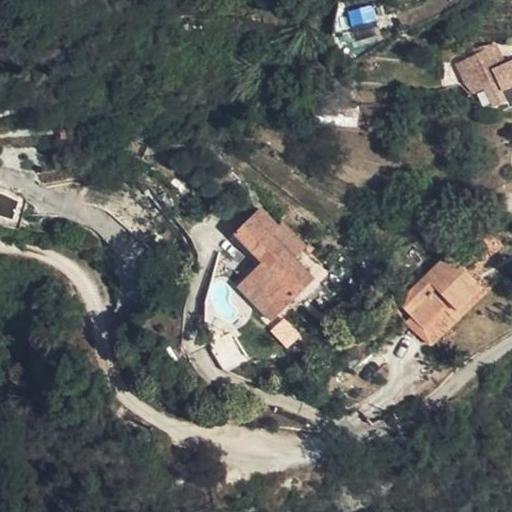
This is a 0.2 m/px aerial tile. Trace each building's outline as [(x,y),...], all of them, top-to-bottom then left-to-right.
[(350,27),(377,21),(373,4),(346,10),(350,27)] [(480,102),(506,91),(490,53),(485,55),(483,49),(468,55),(471,61),(452,69),(457,81),(469,76),(480,102)] [(511,110),(511,105),(506,91),(480,102),(492,118),(511,110)] [(268,324),(275,318),(258,301),(272,287),(275,289),(281,283),(289,293),(293,289),(298,295),(309,284),(266,242),(274,234),(254,215),(230,239),(258,267),(236,293),(268,324)] [(452,264),(464,275),(493,244),(480,232),(452,264)] [(178,252),(156,240),(145,263),(167,273),(178,252)] [(501,277),(511,276),(491,255),(470,272),(488,290),(501,277)] [(395,306),(410,321),(418,329),(443,306),(451,314),(477,289),(464,276),(464,275),(452,264),(445,257),(395,306)] [(464,276),(477,289),(451,314),(443,306),(418,329),(410,321),(395,306),(389,313),(402,327),(425,351),(484,294),(488,290),(470,272),(464,276)] [(258,301),(275,318),(298,295),(293,289),(289,293),(281,283),(275,289),(272,287),(258,301)] [(285,346),(299,337),(288,321),(274,330),(285,346)]
